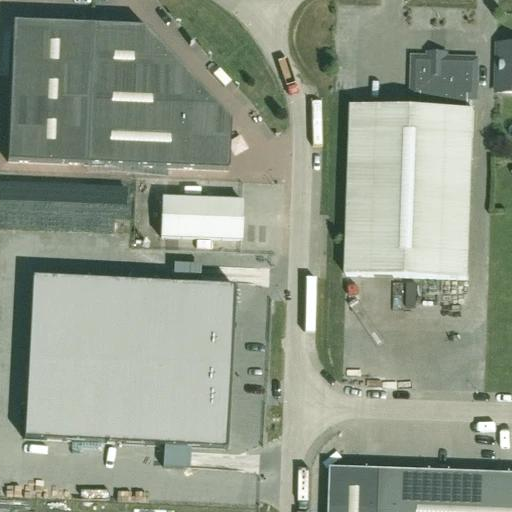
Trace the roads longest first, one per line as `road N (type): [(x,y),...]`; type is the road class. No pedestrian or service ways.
road 1 (unclassified): [(292,405),(303,120),(256,18)]
road 2 (unclassified): [(292,405),(511,414)]
